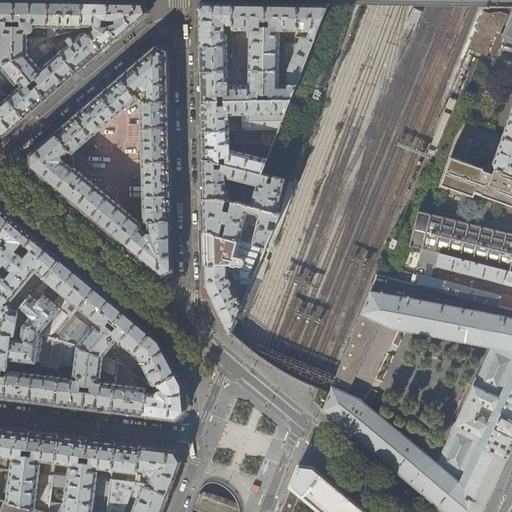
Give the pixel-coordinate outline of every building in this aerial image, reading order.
[(0,0),(0,64),(13,59),(13,0),(0,0)] [(13,0),(13,59),(27,53),(47,38),(27,37),(27,32),(30,32),(31,30),(33,28),(33,26),(47,26),(48,0),(13,0)] [(48,0),(47,26),(47,38),(58,35),(52,26),(80,27),(82,26),(82,25),(82,0),(48,0)] [(100,0),(82,0),(82,25),(92,25),(92,26),(86,31),(103,51),(110,45),(117,39),(107,26),(107,25),(100,25),(101,24),(102,22),(102,19),(107,19),(107,0),(100,0)] [(125,0),(107,0),(107,19),(115,18),(116,22),(107,25),(107,26),(117,39),(132,26),(148,12),(144,1),(125,0)] [(232,24),(232,2),(215,2),(204,2),(198,7),(199,26),(200,56),(200,71),(214,71),(214,70),(227,70),(226,36),(226,35),(224,34),(224,24),(232,24)] [(251,2),(232,2),(232,24),(232,28),(232,29),(233,29),(238,29),(238,32),(241,32),(241,29),(249,29),(249,69),(264,69),(265,3),(251,2)] [(279,3),(265,3),(264,69),(263,99),(291,98),(297,83),(286,84),(286,83),(279,83),(279,30),(297,30),(297,3),(279,3)] [(324,3),(297,3),(297,30),(309,31),(307,37),(300,37),(297,43),(284,43),(283,79),(286,83),(286,84),(297,83),(328,4),(324,3)] [(406,28),(414,31),(422,12),(413,9),(406,28)] [(511,10),(503,35),(511,38),(511,10)] [(491,30),(484,28),(478,25),(468,48),(481,54),(491,30)] [(89,63),(103,51),(86,31),(85,30),(59,52),(77,73),(89,63)] [(55,47),(47,38),(27,53),(13,59),(32,81),(36,78),(40,82),(36,86),(47,99),(74,76),(77,73),(59,52),(40,68),(35,63),(55,47)] [(110,84),(84,107),(64,124),(41,144),(29,154),(29,166),(45,179),(87,214),(94,220),(161,276),(172,270),(172,242),(171,208),(170,176),(169,143),(168,111),(167,73),(167,50),(155,45),(139,59),(110,84)] [(13,59),(0,64),(0,87),(10,79),(15,84),(18,81),(21,85),(7,97),(25,118),(28,116),(47,99),(36,86),(32,90),(28,85),(32,81),(13,59)] [(263,99),(264,69),(249,69),(248,84),(228,85),(227,70),(214,70),(214,71),(200,71),(200,86),(201,100),(263,99)] [(0,95),(3,93),(0,88),(0,135),(5,135),(13,129),(25,118),(7,97),(0,102),(0,95)] [(279,129),(291,98),(263,99),(201,100),(201,117),(201,131),(229,130),(229,114),(241,114),(242,130),(279,129)] [(446,107),(452,109),(455,101),(450,98),(446,107)] [(511,107),(493,163),(495,168),(511,174),(511,107)] [(429,153),(433,155),(449,115),(444,113),(429,153)] [(262,173),(279,129),(242,130),(243,152),(230,149),(229,130),(201,131),(202,145),(202,158),(216,162),(221,163),(262,173)] [(511,174),(495,168),(493,173),(483,170),(483,168),(451,156),(441,184),(474,195),(475,190),(482,192),(481,194),(511,205),(511,174)] [(216,165),(216,162),(202,158),(202,178),(203,198),(219,197),(229,200),(229,188),(230,188),(230,182),(229,181),(229,177),(257,184),(252,204),(277,211),(285,178),(262,173),(221,163),(221,166),(223,166),(223,168),(218,168),(218,165),(216,165)] [(235,202),(229,200),(219,197),(203,198),(203,214),(204,231),(240,240),(244,227),(246,228),(248,223),(257,225),(252,243),(266,246),(282,212),(277,211),(252,204),(236,200),(235,202)] [(0,230),(12,216),(0,206),(0,230)] [(511,234),(418,211),(410,245),(423,249),(511,270),(511,234)] [(25,227),(12,216),(0,230),(0,239),(2,240),(0,242),(0,268),(4,264),(8,267),(19,253),(15,251),(22,242),(26,245),(34,235),(25,227)] [(252,243),(240,240),(204,231),(204,249),(205,264),(228,264),(228,272),(234,271),(234,278),(239,278),(253,277),(266,246),(252,243)] [(34,235),(26,245),(19,253),(8,267),(12,270),(4,279),(0,276),(0,331),(12,333),(14,334),(17,315),(18,310),(12,310),(10,308),(9,303),(36,271),(42,276),(38,281),(40,283),(61,257),(50,248),(34,235)] [(200,262),(199,249),(188,250),(189,262),(200,262)] [(511,285),(511,270),(423,249),(410,284),(511,310),(511,297),(502,295),(502,296),(432,278),(435,268),(435,269),(436,267),(511,285)] [(61,257),(40,283),(18,310),(17,315),(40,333),(45,335),(53,338),(73,314),(79,307),(96,286),(81,274),(61,257)] [(239,278),(234,278),(234,271),(228,272),(228,264),(205,264),(205,276),(205,285),(212,300),(227,330),(229,332),(247,291),(243,289),(245,284),(241,284),(239,278)] [(260,280),(253,277),(247,291),(229,332),(235,337),(260,280)] [(96,286),(79,307),(97,323),(95,326),(94,325),(90,329),(73,314),(53,338),(63,340),(77,345),(90,351),(124,310),(113,300),(96,286)] [(511,318),(500,316),(370,291),(329,392),(326,398),(325,402),(322,409),(326,413),(391,467),(445,511),(481,511),(511,447),(511,318)] [(135,319),(124,310),(90,351),(103,356),(115,342),(114,341),(116,339),(133,353),(150,332),(135,319)] [(14,334),(12,333),(8,358),(41,363),(45,335),(40,333),(17,315),(14,334)] [(8,358),(12,333),(0,331),(0,397),(4,398),(7,375),(2,374),(2,368),(7,368),(8,358)] [(150,332),(133,353),(123,365),(124,366),(128,369),(138,357),(148,376),(140,379),(149,387),(156,383),(177,372),(168,355),(159,339),(150,332)] [(53,338),(45,335),(41,363),(41,365),(54,367),(54,369),(59,370),(60,364),(63,340),(53,338)] [(83,408),(90,351),(77,345),(63,340),(60,364),(75,366),(74,374),(74,375),(76,375),(76,379),(58,377),(55,404),(69,406),(83,408)] [(103,356),(90,351),(83,408),(97,410),(112,411),(115,384),(97,382),(97,378),(100,378),(101,370),(115,376),(117,362),(103,356)] [(123,365),(117,362),(115,376),(115,384),(112,411),(126,413),(143,415),(146,392),(146,389),(145,387),(119,385),(123,382),(124,366),(123,365)] [(182,370),(177,372),(182,383),(183,392),(188,392),(187,378),(182,370)] [(7,371),(7,375),(4,398),(18,400),(29,401),(33,374),(9,371),(7,371)] [(177,372),(156,383),(160,390),(159,390),(158,391),(156,393),(146,392),(143,415),(160,417),(176,419),(185,411),(185,406),(183,392),(182,383),(177,372)] [(58,377),(33,374),(29,401),(42,403),(55,404),(58,377)] [(29,431),(15,429),(1,428),(0,433),(0,500),(4,501),(20,506),(29,431)] [(48,511),(54,471),(55,462),(58,435),(44,433),(29,431),(20,506),(43,511),(48,511)] [(73,437),(58,435),(55,462),(72,464),(72,467),(70,467),(69,468),(68,473),(54,471),(48,511),(77,511),(87,438),(73,437)] [(99,440),(87,438),(77,511),(106,511),(110,481),(97,479),(98,471),(97,470),(94,470),(95,467),(112,469),(115,442),(99,440)] [(128,444),(115,442),(112,469),(137,472),(137,468),(140,445),(128,444)] [(157,447),(140,445),(137,468),(148,470),(148,471),(148,472),(149,472),(149,473),(150,473),(147,481),(146,480),(144,483),(169,493),(176,475),(181,460),(175,449),(157,447)] [(367,511),(362,508),(342,491),(313,467),(298,465),(279,511),(292,511),(298,497),(296,492),(297,491),(322,511),(367,511)] [(135,482),(111,479),(110,481),(106,511),(123,511),(132,490),(135,482)] [(135,482),(132,490),(139,492),(143,483),(135,482)] [(161,511),(167,497),(169,493),(144,483),(143,483),(139,492),(131,511),(161,511)] [(43,511),(20,506),(4,501),(0,511),(43,511)]
